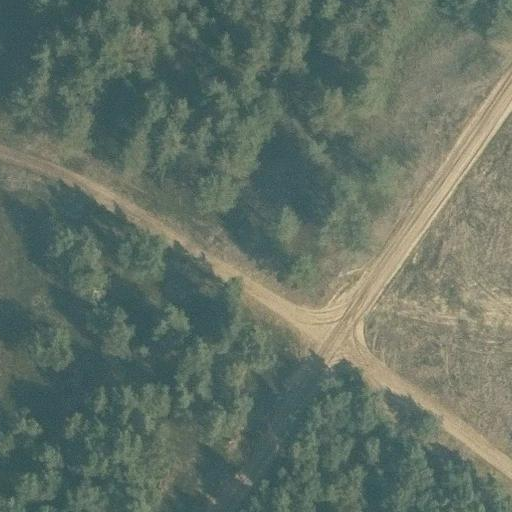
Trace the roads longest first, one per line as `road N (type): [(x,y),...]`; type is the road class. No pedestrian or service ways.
road 1 (track): [(0,153),(192,244),(342,334),(223,511)]
road 2 (track): [(511,94),(342,334),(511,472)]
